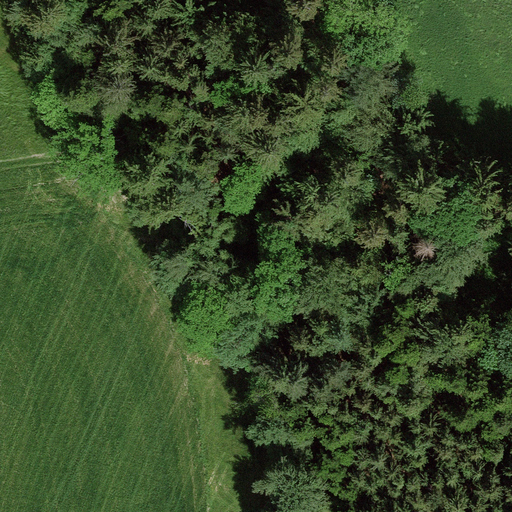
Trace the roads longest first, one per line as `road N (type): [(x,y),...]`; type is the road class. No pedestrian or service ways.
road 1 (track): [(0,164),(71,154),(106,164),(178,232),(239,340),(268,511)]
road 2 (unknown): [(511,206),(340,260)]
